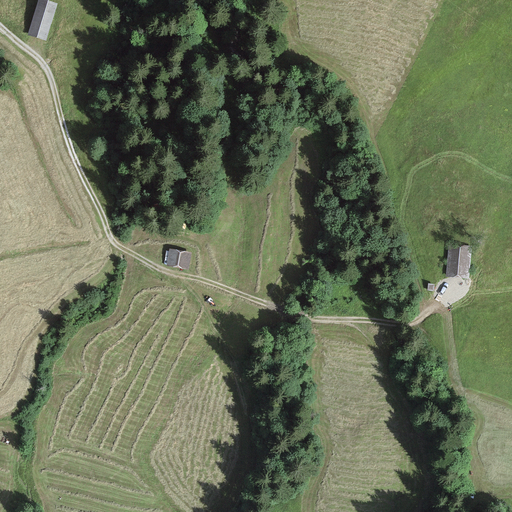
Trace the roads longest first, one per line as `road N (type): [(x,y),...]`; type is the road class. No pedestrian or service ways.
road 1 (track): [(0,25),(48,72),(74,156),(115,244),(177,274)]
road 2 (track): [(177,274),(309,317),(393,324),(442,301)]
